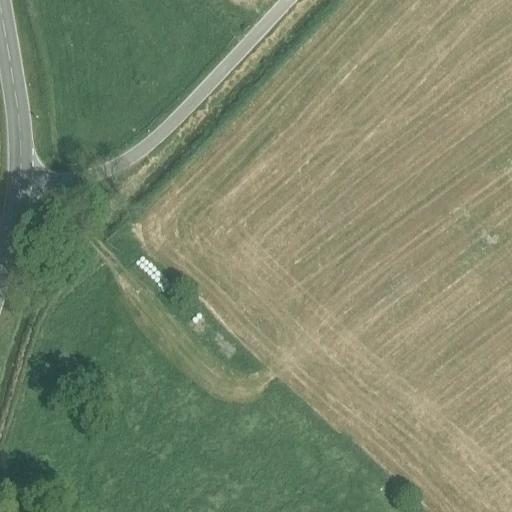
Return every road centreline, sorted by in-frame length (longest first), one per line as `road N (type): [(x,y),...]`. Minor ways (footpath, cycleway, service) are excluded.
road 1 (tertiary): [(19,189),(130,163),(283,0)]
road 2 (secondary): [(19,189),(0,9)]
